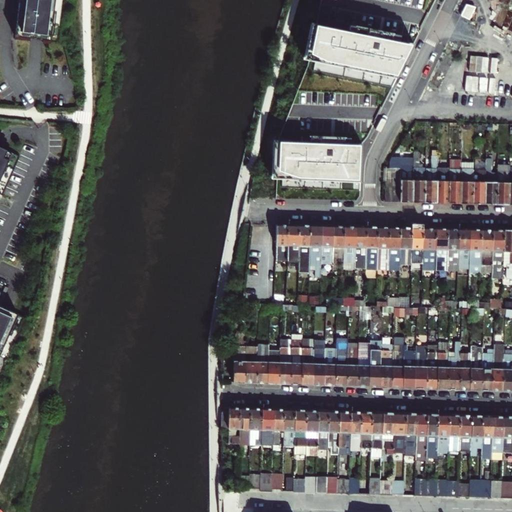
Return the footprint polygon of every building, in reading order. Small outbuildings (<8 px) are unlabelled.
[(22,0),(19,39),(30,40),(44,42),(63,43),(63,37),(66,0),(22,0)] [(461,15),(469,20),(475,7),(466,4),(461,15)] [(392,87),(415,44),(394,39),(395,34),(378,30),(357,25),(356,31),(318,22),(310,59),(316,60),(314,70),(392,87)] [(309,143),(277,142),(276,180),(281,180),(281,189),(359,192),(361,146),(345,145),(345,139),(326,138),(309,138),(309,143)] [(0,194),(2,195),(18,156),(0,148),(0,194)] [(443,171),(436,171),(436,205),(441,205),(448,205),(449,183),(449,161),(449,153),(443,152),(443,171)] [(419,154),(413,154),(413,161),(413,170),(412,204),(418,204),(425,204),(425,170),(422,170),(422,166),(419,166),(419,154)] [(431,170),(425,170),(425,204),(429,204),(436,205),(436,171),(437,158),(432,157),(431,157),(431,158),(431,170)] [(461,171),(461,205),(467,205),(472,205),(472,184),(473,172),(473,161),(473,157),(461,157),(461,162),(461,171)] [(413,170),(413,161),(407,161),(392,160),(391,161),(389,164),(389,170),(401,170),(400,189),(400,204),(405,204),(412,204),(413,170)] [(449,183),(448,205),(455,205),(461,205),(461,171),(461,162),(449,161),(449,183)] [(490,161),(485,161),(485,172),(484,206),(490,206),(496,206),(496,175),(490,175),(490,161)] [(496,175),(496,206),(503,206),(509,206),(509,172),(509,167),(497,167),(496,175)] [(386,183),(385,203),(388,203),(392,204),(393,189),(400,189),(401,170),(389,170),(386,170),(383,170),(383,183),(386,183)] [(485,172),(473,172),(472,184),(472,205),(478,206),(484,206),(485,172)] [(400,204),(400,189),(393,189),(392,204),(396,204),(400,204)] [(289,261),(290,226),(284,226),(278,226),(278,247),(278,261),(289,261)] [(300,261),(301,226),(296,226),(290,226),(289,261),(300,261)] [(306,226),(301,226),(300,261),(300,273),(311,273),(311,258),(312,226),(306,226)] [(322,262),(323,227),(318,227),(312,226),(311,258),(316,259),(316,270),(322,270),(322,265),(322,262)] [(329,227),(323,227),(322,262),(322,265),(333,265),(333,262),(334,227),(329,227)] [(337,271),(338,265),(338,262),(345,262),(345,227),(339,227),(334,227),(333,262),(333,265),(333,271),(337,271)] [(351,227),(345,227),(345,262),(345,263),(356,263),(357,228),(351,227)] [(357,228),(356,263),(356,270),(367,270),(368,228),(363,228),(357,228)] [(378,271),(379,228),(373,228),(368,228),(367,270),(378,271)] [(378,271),(390,271),(390,228),(385,228),(379,228),(378,271)] [(390,228),(390,271),(400,272),(401,264),(401,263),(401,256),(401,249),(401,229),(395,228),(390,228)] [(413,250),(413,229),(408,229),(401,229),(401,249),(401,256),(401,263),(401,264),(412,265),(412,257),(413,250)] [(418,229),(413,229),(413,250),(412,257),(412,265),(423,265),(424,229),(418,229)] [(435,271),(436,229),(430,229),(424,229),(423,265),(423,271),(435,271)] [(448,271),(449,230),(443,230),(436,229),(435,271),(448,271)] [(460,251),(460,230),(455,230),(449,230),(448,271),(459,271),(460,265),(460,258),(460,251)] [(471,251),(471,230),(465,230),(460,230),(460,251),(460,258),(460,265),(459,271),(470,271),(470,266),(470,258),(471,251)] [(482,251),(483,230),(477,230),(471,230),(471,251),(470,258),(470,266),(470,271),(470,273),(481,274),(482,266),(482,258),(482,251)] [(493,252),(494,231),(489,231),(483,230),(482,251),(482,258),(482,266),(481,274),(493,274),(493,266),(493,259),(493,252)] [(503,252),(504,231),(498,231),(494,231),(493,252),(493,259),(493,266),(493,274),(493,279),(502,279),(502,267),(503,253),(503,252)] [(511,231),(509,231),(504,231),(503,252),(503,253),(502,267),(506,267),(506,280),(511,279),(511,231)] [(410,299),(400,299),(400,308),(410,309),(410,299)] [(501,301),(492,301),(492,305),(492,311),(494,311),(501,312),(501,301)] [(0,306),(0,373),(25,317),(15,313),(0,306)] [(347,340),(337,339),(337,349),(336,386),(341,386),(346,387),(347,350),(347,343),(347,340)] [(258,347),(257,384),(263,384),(268,384),(269,344),(269,340),(258,340),(258,347)] [(292,341),(279,340),(279,345),(278,384),(285,385),(291,385),(292,341)] [(315,341),(315,340),(302,340),(302,341),(301,385),(307,385),(313,386),(315,341)] [(302,341),(292,341),(291,385),(296,385),(301,385),(302,341)] [(325,342),(315,341),(313,386),(318,386),(323,386),(325,349),(325,342)] [(382,343),(370,343),(369,344),(369,351),(368,387),(374,388),(380,388),(382,348),(382,343)] [(448,344),(437,343),(437,346),(437,353),(435,390),(441,390),(446,390),(447,358),(448,353),(448,344)] [(278,384),(279,345),(269,344),(268,384),(273,384),(278,384)] [(362,350),(363,344),(358,344),(358,350),(357,387),(362,387),(368,387),(369,351),(362,350)] [(454,358),(447,358),(446,390),(452,390),(458,390),(459,354),(460,344),(454,344),(454,353),(454,358)] [(246,383),(246,362),(246,354),(244,354),(244,346),(236,346),(235,346),(233,383),(238,383),(246,383)] [(427,346),(427,348),(425,389),(431,389),(435,390),(437,353),(432,353),(433,346),(427,346)] [(246,362),(246,383),(251,383),(257,384),(258,347),(247,347),(246,354),(251,354),(251,362),(246,362)] [(392,347),(392,349),(391,388),(396,388),(402,389),(403,349),(403,348),(392,347)] [(416,347),(416,349),(414,389),(420,389),(425,389),(427,348),(416,347)] [(475,347),(470,347),(469,354),(468,391),(474,391),(481,391),(482,355),(482,348),(475,348),(475,347)] [(392,349),(382,348),(380,388),(385,388),(391,388),(392,349)] [(337,349),(325,349),(323,386),(329,386),(336,386),(337,349)] [(416,349),(403,349),(402,389),(408,389),(414,389),(416,349)] [(358,350),(347,350),(346,387),(351,387),(357,387),(358,350)] [(486,355),(482,355),(481,391),(486,391),(491,392),(492,350),(487,350),(486,355)] [(492,350),(491,392),(496,392),(501,392),(502,355),(502,351),(492,350)] [(469,354),(459,354),(458,390),(463,391),(468,391),(469,354)] [(511,355),(502,355),(501,392),(507,392),(511,392),(511,355)] [(234,408),(229,408),(229,411),(229,430),(229,445),(238,445),(239,408),(234,408)] [(244,408),(239,408),(238,445),(238,455),(242,455),(243,455),(243,452),(244,445),(249,445),(250,408),(244,408)] [(255,409),(250,408),(249,445),(249,446),(261,446),(262,409),(255,409)] [(269,409),(262,409),(261,446),(273,446),(274,445),(274,409),(269,409)] [(284,431),(284,409),(280,409),(274,409),(274,445),(279,446),(280,431),(284,431)] [(289,410),(284,409),(284,431),(283,446),(294,447),(295,410),(289,410)] [(301,410),(295,410),(294,447),(293,455),(305,455),(306,410),(301,410)] [(317,449),(318,411),(312,410),(306,410),(305,455),(305,457),(316,457),(317,449)] [(324,411),(318,411),(317,449),(328,450),(328,447),(329,411),(324,411)] [(335,411),(329,411),(328,447),(331,447),(331,450),(331,454),(339,455),(340,411),(335,411)] [(345,412),(340,411),(339,455),(343,455),(343,453),(349,454),(349,448),(350,412),(345,412)] [(350,412),(349,448),(359,448),(360,412),(355,412),(350,412)] [(365,412),(360,412),(359,448),(359,450),(370,450),(371,412),(365,412)] [(381,450),(382,413),(377,413),(371,412),(370,450),(370,458),(381,458),(381,450)] [(393,455),(394,413),(388,413),(382,413),(381,450),(387,450),(387,455),(393,455)] [(403,457),(405,413),(400,413),(394,413),(393,455),(393,458),(403,458),(403,457)] [(403,457),(415,458),(417,414),(410,414),(405,413),(403,457)] [(425,459),(427,414),(422,414),(417,414),(415,458),(415,461),(425,461),(425,459)] [(436,454),(437,414),(432,414),(427,414),(425,459),(435,459),(436,454)] [(448,452),(449,415),(443,415),(437,414),(436,454),(448,454),(448,452)] [(458,452),(459,415),(454,415),(449,415),(448,452),(458,453),(458,452)] [(469,453),(471,415),(464,415),(459,415),(458,452),(469,453)] [(480,448),(481,416),(475,416),(471,415),(469,453),(469,456),(475,456),(475,448),(480,448)] [(491,453),(492,416),(486,416),(481,416),(480,448),(480,452),(484,453),(484,459),(491,459),(491,453)] [(502,453),(503,417),(498,416),(492,416),(491,453),(502,453)] [(511,453),(511,416),(509,417),(503,417),(502,453),(511,453)] [(273,474),(260,474),(260,476),(260,490),(260,493),(272,493),(272,491),(273,476),(273,474)] [(260,476),(248,475),(248,476),(248,490),(260,490),(260,476)] [(248,476),(237,476),(237,492),(247,493),(248,490),(248,476)] [(282,491),(282,477),(273,476),(272,491),(282,491)] [(358,482),(358,479),(348,479),(348,481),(347,495),(357,496),(358,482)] [(369,479),(369,496),(379,496),(380,481),(380,480),(369,479)] [(304,494),(304,480),(293,480),(292,494),(304,494)] [(304,494),(315,494),(316,481),(304,480),(304,494)] [(347,495),(348,481),(338,480),(338,481),(337,495),(347,495)] [(425,480),(415,480),(414,497),(424,498),(425,480)] [(435,481),(425,480),(424,498),(434,498),(435,481)] [(327,495),(328,481),(316,481),(315,494),(327,495)] [(337,495),(338,481),(328,481),(327,495),(337,495)] [(392,482),(380,481),(379,496),(392,497),(392,482)] [(447,481),(435,481),(434,498),(447,498),(447,483),(447,481)] [(457,483),(457,499),(468,499),(468,482),(457,481),(457,483)] [(402,497),(403,482),(392,482),(392,497),(402,497)] [(468,482),(468,499),(478,499),(479,482),(468,482)] [(490,482),(479,482),(478,499),(489,500),(490,482)] [(501,483),(490,482),(489,500),(501,500),(501,483)] [(457,483),(447,483),(447,498),(457,499),(457,483)] [(511,492),(511,483),(501,483),(501,500),(511,500),(511,492)]
